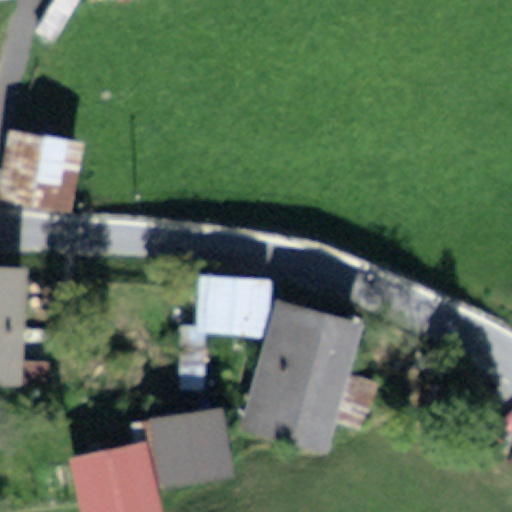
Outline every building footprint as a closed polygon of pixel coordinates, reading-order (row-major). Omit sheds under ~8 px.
[(73,147),(14,134),(3,195),(62,207),(73,147)] [(17,270),(0,269),(0,378),(13,379),(14,363),(17,270)] [(259,287),(207,282),(203,323),(255,328),(259,287)] [(354,330),(294,312),(284,345),(270,340),(264,357),(278,362),(256,431),(318,449),(328,416),(358,425),(371,387),(339,377),(354,330)] [(201,387),(202,345),(180,342),(180,385),(201,387)] [(13,384),(45,384),(46,363),(14,363),(13,379),(13,384)] [(214,416),(157,423),(166,479),(222,472),(214,416)] [(137,511),(151,509),(138,450),(78,463),(88,511),(137,511)]
